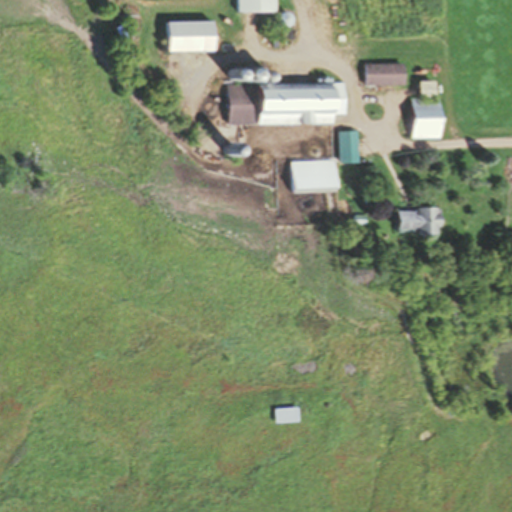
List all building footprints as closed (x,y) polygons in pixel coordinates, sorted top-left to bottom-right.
[(271,11),(270,0),(234,0),(234,11),(271,11)] [(164,20),(164,50),(210,50),(210,20),(164,20)] [(401,63),(362,63),(362,85),(401,85),(401,63)] [(431,80),(417,80),(417,95),(431,95),(431,80)] [(342,82),(224,83),(225,124),(329,123),(329,114),(342,114),(342,82)] [(408,138),(436,138),(436,98),(408,98),(408,138)] [(354,130),(335,130),(335,163),(354,163),(354,130)] [(288,160),(288,188),(332,188),(332,160),(288,160)] [(436,233),(436,207),(393,207),(393,233),(436,233)] [(295,408),(272,409),(272,423),(295,423),(295,408)]
